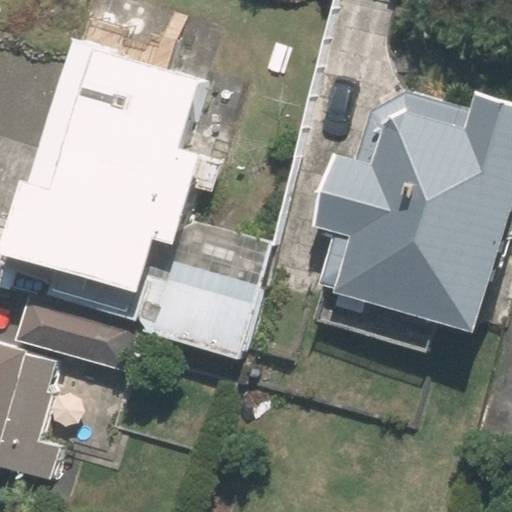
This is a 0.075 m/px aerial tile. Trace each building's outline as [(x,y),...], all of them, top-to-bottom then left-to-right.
[(238,63),(106,25),(45,236),(177,274),(191,224),(207,228),(232,142),(216,137),(238,63)] [(353,276),(511,316),(511,88),(503,86),(498,104),(428,87),(394,102),(382,151),(367,147),(349,215),(368,219),(353,276)] [(0,272),(12,227),(0,224),(0,272)] [(43,294),(30,343),(48,348),(150,374),(163,325),(43,294)] [(0,460),(18,465),(48,348),(30,343),(0,335),(0,460)]
